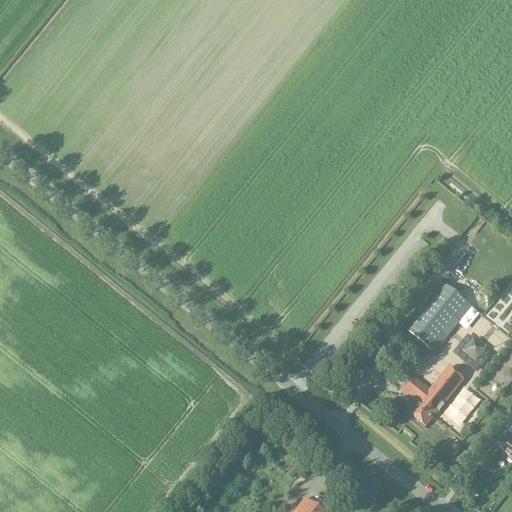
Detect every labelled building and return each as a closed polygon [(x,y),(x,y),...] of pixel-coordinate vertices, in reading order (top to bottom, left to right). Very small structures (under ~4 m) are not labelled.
[(488,262),(482,269),(488,275),(495,268),(488,262)] [(511,280),(483,316),(501,330),(508,321),(501,315),(511,301),(511,280)] [(434,354),(472,308),(439,281),(401,327),(434,354)] [(471,313),(457,336),(464,340),(468,333),(495,350),(505,335),(471,313)] [(476,363),(486,351),(473,340),(463,353),(476,363)] [(425,428),(463,381),(448,368),(429,391),(411,377),(400,391),(418,405),(409,416),(425,428)] [(511,444),(511,443),(501,455),(511,463),(511,444)] [(317,511),(304,501),(294,511),(317,511)]
